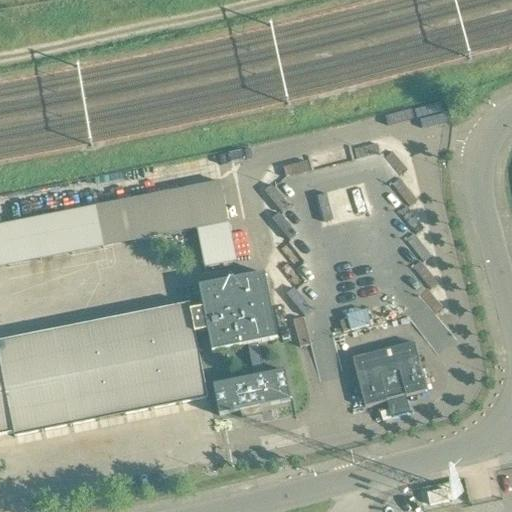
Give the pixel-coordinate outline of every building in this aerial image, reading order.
[(292,173),(312,166),(309,157),(289,164),(292,173)] [(291,236),(297,230),(282,211),(275,217),(291,236)] [(209,400),(195,335),(209,332),(213,353),(249,346),(255,378),(213,386),(219,417),(261,409),(262,415),(272,413),(271,407),(293,402),(286,371),(265,376),(258,344),(279,340),(265,274),(199,287),(204,309),(191,312),(189,305),(0,343),(0,436),(14,434),(15,438),(39,433),(209,400)] [(350,328),(370,323),(365,306),(345,311),(350,328)] [(304,316),(295,318),(299,340),(308,338),(304,316)] [(428,393),(416,344),(353,360),(365,409),(428,393)] [(451,503),(449,488),(428,491),(430,506),(451,503)]
